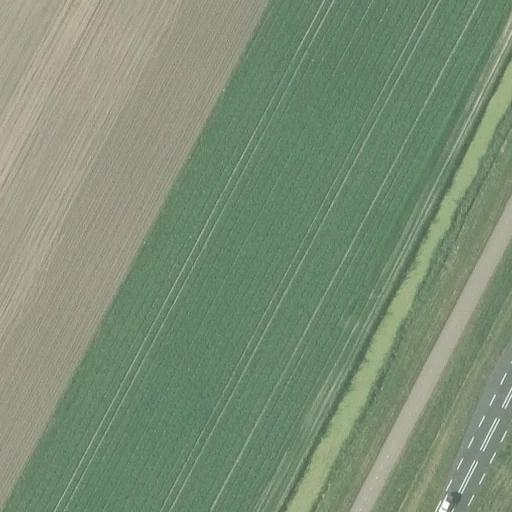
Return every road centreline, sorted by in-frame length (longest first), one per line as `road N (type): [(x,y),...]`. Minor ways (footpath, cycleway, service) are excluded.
road 1 (track): [(511,24),(264,511)]
road 2 (unclassified): [(511,212),(358,511)]
road 3 (track): [(189,0),(127,103),(105,102),(0,50)]
road 4 (primary): [(448,511),(511,388)]
